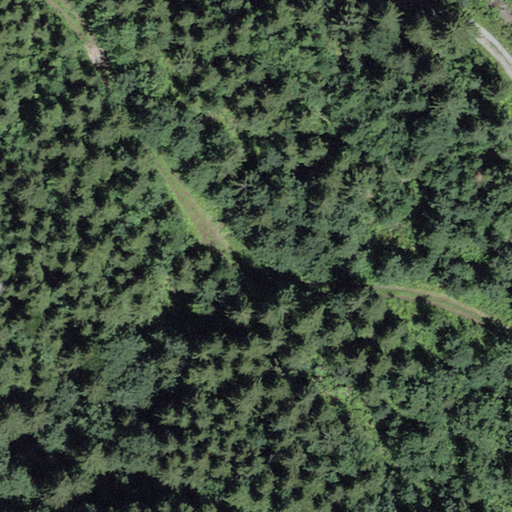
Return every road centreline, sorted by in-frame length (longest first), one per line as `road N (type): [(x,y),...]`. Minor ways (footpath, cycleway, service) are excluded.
road 1 (track): [(56,0),(238,255),(292,280),(429,293),(511,330)]
road 2 (track): [(511,67),(462,22),(394,0)]
